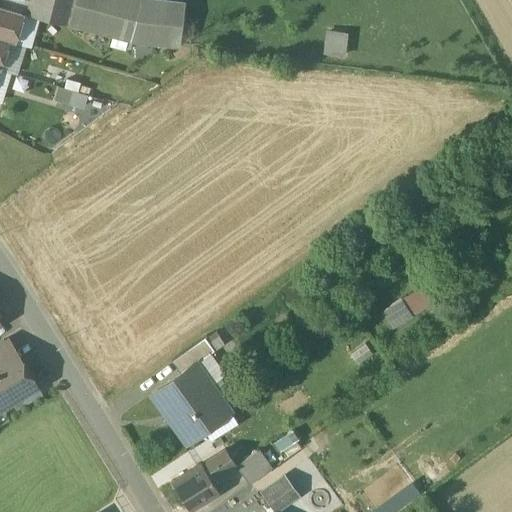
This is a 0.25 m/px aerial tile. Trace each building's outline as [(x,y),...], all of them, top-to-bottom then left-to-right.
[(57,0),(29,0),(27,13),(53,20),(57,0)] [(57,0),(53,20),(67,24),(73,0),(57,0)] [(73,0),(67,24),(131,41),(179,47),(184,3),(155,0),(73,0)] [(21,12),(0,5),(0,37),(6,39),(12,41),(21,12)] [(343,54),(346,32),(326,29),(323,52),(343,54)] [(61,76),(54,99),(81,106),(88,83),(61,76)] [(89,88),(83,106),(95,110),(102,92),(89,88)] [(413,312),(427,303),(417,288),(403,297),(413,312)] [(401,299),(382,311),(393,328),(412,316),(401,299)] [(204,337),(171,360),(181,373),(196,362),(196,363),(214,350),(204,337)] [(0,341),(0,363),(12,356),(2,340),(0,341)] [(0,363),(0,407),(33,387),(24,372),(22,373),(12,356),(0,363)] [(181,373),(152,394),(186,442),(230,411),(196,363),(196,362),(181,373)] [(299,394),(285,403),(291,412),(305,403),(299,394)] [(225,448),(201,463),(210,477),(234,462),(225,448)] [(257,450),(236,465),(250,484),(271,469),(257,450)] [(210,477),(201,463),(172,481),(190,509),(219,491),(210,477)] [(297,495),(283,476),(262,491),(276,510),(297,495)] [(409,480),(368,509),(369,511),(392,511),(418,493),(409,480)]
